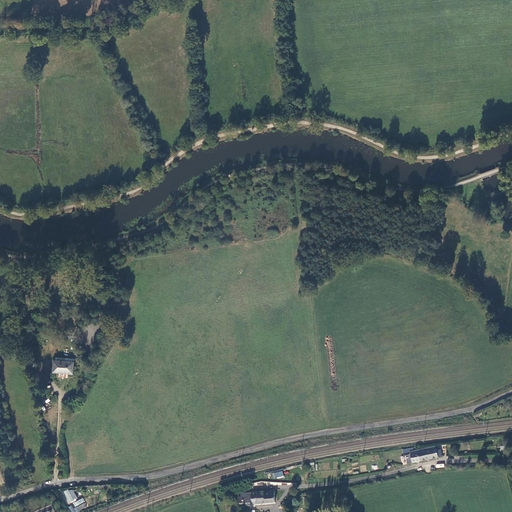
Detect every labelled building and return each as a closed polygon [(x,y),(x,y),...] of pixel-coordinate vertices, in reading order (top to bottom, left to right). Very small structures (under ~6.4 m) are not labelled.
[(74,374),(75,362),(56,361),(55,372),(74,374)] [(423,461),(439,458),(438,455),(437,451),(436,449),(415,453),(414,451),(410,452),(411,454),(408,455),(407,455),(408,464),(423,461)] [(72,488),(63,492),(69,503),(77,499),(72,488)] [(275,491),(265,492),(266,504),(275,503),(275,491)] [(266,504),(265,492),(257,493),(248,493),(248,496),(240,497),(240,503),(240,504),(253,503),(253,505),(266,504)] [(85,502),(83,499),(75,504),(76,507),(85,502)]
